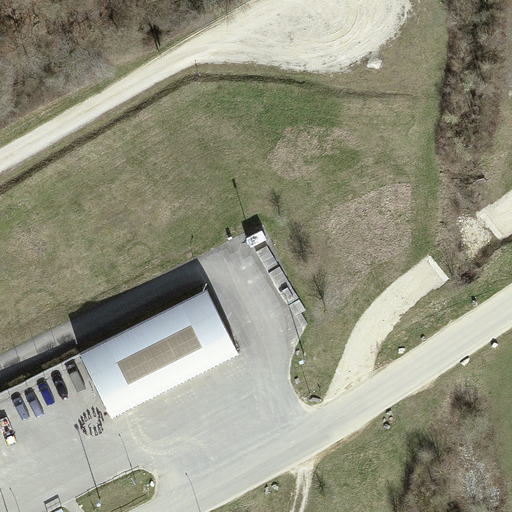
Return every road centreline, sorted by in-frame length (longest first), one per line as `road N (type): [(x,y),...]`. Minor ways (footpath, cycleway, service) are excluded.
road 1 (track): [(172,511),(348,413),(511,303)]
road 2 (track): [(0,160),(279,0)]
road 3 (track): [(511,214),(484,227),(382,311),(356,357),(348,413)]
